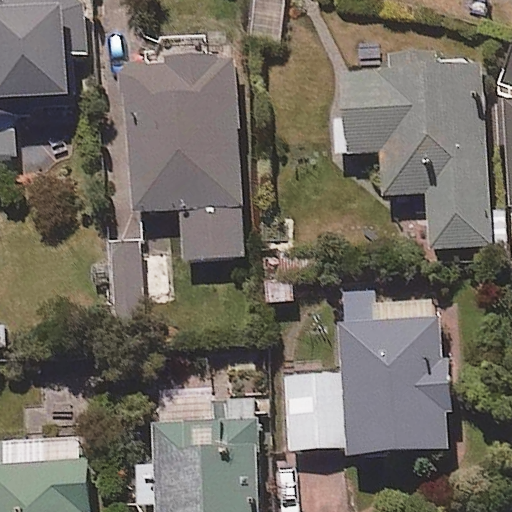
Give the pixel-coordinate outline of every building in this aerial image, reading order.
[(86,0),(0,0),(0,119),(36,117),(36,111),(80,107),(77,58),(93,56),(89,3),(86,0)] [(291,0),(255,0),(250,45),(285,49),(291,0)] [(491,192),(490,149),(486,69),(441,71),(441,52),(392,55),(392,73),(348,75),(351,155),(385,153),(387,197),(432,195),(434,253),(494,250),(491,192)] [(249,207),(243,132),(246,131),(241,60),(224,62),(224,55),(172,59),(173,66),(128,69),(133,140),(139,215),(185,212),(189,264),(253,259),(249,207)] [(146,245),(116,247),(122,329),(152,327),(150,292),(173,290),(171,260),(147,262),(146,245)] [(269,304),(299,303),(299,284),(328,284),(327,252),(269,252),(269,304)] [(455,359),(449,359),(446,319),(344,326),(354,458),(456,450),(453,414),(459,413),(455,359)] [(0,354),(12,355),(12,322),(0,322),(0,354)] [(267,511),(263,420),(156,425),(160,511),(267,511)] [(96,511),(94,457),(87,458),(86,440),(0,444),(0,511),(96,511)]
